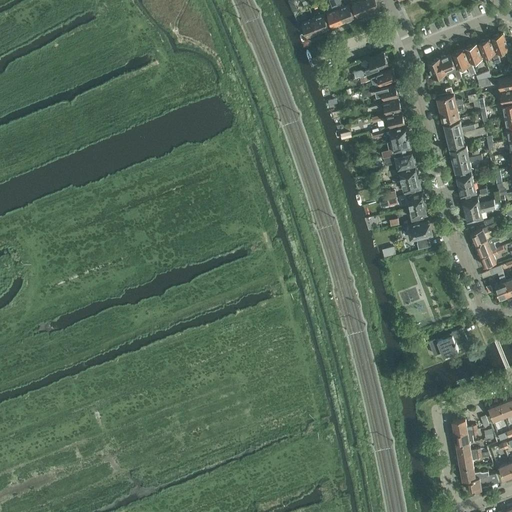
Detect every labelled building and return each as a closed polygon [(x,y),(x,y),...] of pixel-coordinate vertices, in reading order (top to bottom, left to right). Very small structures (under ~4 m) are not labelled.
[(288,0),(293,11),(299,8),(295,0),(288,0)] [(344,22),(335,0),(329,0),(333,9),(327,12),(333,26),(344,22)] [(340,0),(335,0),(344,22),(355,17),(349,3),(343,6),(340,0)] [(369,12),(364,0),(351,0),(352,2),(358,16),(369,12)] [(364,0),(369,12),(380,7),(377,0),(364,0)] [(324,13),(313,17),(319,32),(330,27),(324,13)] [(319,32),(313,17),(302,22),(307,36),(319,32)] [(492,37),(498,52),(504,49),(505,53),(511,51),(509,47),(504,32),(498,35),(497,34),(494,35),(493,37),(492,37)] [(496,63),(501,61),(499,55),(497,51),(495,52),(490,38),(485,40),(484,39),(481,40),(480,42),(479,42),(484,56),(493,53),(496,63)] [(466,48),(471,62),(482,57),(477,43),(472,45),(470,44),(468,45),(467,47),(466,48)] [(453,53),(458,67),(459,68),(467,65),(471,74),(475,72),(471,62),(469,62),(464,48),(459,50),(457,50),(455,51),(454,52),(453,53)] [(365,68),(367,72),(389,64),(388,61),(389,60),(387,55),(385,55),(384,52),(369,58),(371,65),(365,68)] [(441,58),(440,58),(446,72),(454,69),(457,79),(462,77),(460,71),(459,68),(458,67),(456,68),(451,54),(446,56),(444,55),(441,56),(441,58)] [(446,72),(440,58),(439,58),(437,58),(434,59),(434,60),(428,62),(430,66),(436,81),(440,79),(439,75),(446,73),(446,72)] [(503,66),(500,67),(503,74),(511,72),(511,65),(504,68),(503,66)] [(391,68),(372,75),(376,86),(381,84),(381,85),(395,79),(394,77),(395,76),(393,71),(392,71),(391,68)] [(363,69),(354,71),(355,77),(356,77),(365,75),(364,73),(363,69)] [(476,75),(478,79),(492,76),(489,70),(476,75)] [(364,75),(360,76),(361,82),(365,81),(370,79),(369,76),(369,74),(365,75),(364,75)] [(511,74),(493,79),(494,83),(500,82),(501,89),(511,87),(511,74)] [(492,76),(478,79),(479,79),(480,86),(492,84),(491,77),(492,77),(492,76)] [(383,93),(384,99),(399,96),(399,94),(399,93),(399,90),(397,89),(396,83),(376,88),(377,95),(383,93)] [(511,89),(500,91),(503,103),(511,101),(511,89)] [(440,104),(441,108),(463,103),(462,98),(456,99),(454,93),(438,97),(438,99),(438,100),(438,103),(440,104)] [(470,101),(473,101),(479,99),(477,93),(469,95),(470,101)] [(401,103),(399,98),(382,102),(383,106),(385,106),(387,113),(402,109),(402,108),(403,108),(402,102),(401,103)] [(463,103),(441,108),(442,113),(441,115),(442,117),(443,118),(444,120),(460,116),(458,110),(465,109),(463,103)] [(511,103),(502,105),(504,116),(511,114),(511,103)] [(403,111),(387,115),(390,127),(391,126),(405,123),(405,121),(406,120),(405,117),(404,116),(403,111)] [(372,116),(373,122),(376,121),(384,119),(384,117),(383,114),(372,116)] [(445,125),(444,125),(445,130),(446,130),(447,132),(447,133),(447,135),(463,131),(467,130),(471,129),(474,129),(475,128),(475,127),(474,123),(469,124),(462,126),(460,119),(445,123),(445,124),(445,125)] [(390,127),(374,131),(375,136),(386,133),(386,135),(391,133),(393,140),(409,136),(408,135),(409,134),(408,130),(407,130),(406,125),(391,128),(391,126),(390,127)] [(449,140),(447,140),(449,145),(450,144),(450,146),(466,142),(465,137),(469,136),(473,135),(474,135),(479,134),(482,133),(484,133),(486,132),(484,126),(479,127),(475,128),(474,129),(471,129),(467,130),(463,131),(447,135),(449,140)] [(345,132),(340,133),(341,136),(342,139),(343,138),(352,136),(351,133),(350,130),(345,132)] [(388,149),(383,150),(383,151),(383,152),(384,156),(391,155),(395,154),(395,152),(396,151),(411,148),(411,146),(410,143),(411,142),(410,138),(409,137),(409,136),(393,140),(391,140),(388,141),(388,142),(390,149),(388,149)] [(452,155),(453,160),(469,156),(466,145),(451,148),(451,150),(450,150),(451,155),(452,155)] [(391,155),(384,156),(386,164),(393,162),(396,161),(397,168),(408,165),(415,163),(415,162),(416,161),(415,157),(414,156),(412,152),(396,156),(395,154),(391,155)] [(469,156),(453,160),(455,165),(453,165),(455,170),(456,170),(456,171),(472,167),(470,161),(483,158),(482,153),(480,153),(473,155),(469,156)] [(400,169),(403,180),(418,177),(418,176),(419,175),(418,171),(417,170),(416,165),(400,169)] [(459,184),(459,185),(474,181),(472,170),(457,174),(458,178),(457,180),(458,183),(459,184)] [(418,177),(403,180),(406,192),(421,188),(420,183),(421,182),(420,178),(419,178),(418,177)] [(474,181),(459,185),(460,186),(459,188),(460,190),(461,191),(462,196),(477,193),(474,181)] [(499,190),(500,195),(508,193),(507,191),(506,187),(504,187),(502,182),(497,183),(498,187),(498,189),(499,190)] [(386,191),(388,198),(397,196),(396,189),(386,191)] [(407,196),(410,207),(426,203),(425,198),(423,197),(422,192),(407,196)] [(397,196),(388,198),(389,205),(399,203),(397,196)] [(465,211),(495,204),(501,202),(500,197),(480,202),(478,196),(463,199),(463,200),(462,202),(463,205),(465,206),(466,210),(465,210),(465,211)] [(426,203),(410,207),(412,218),(428,214),(426,210),(427,208),(426,203)] [(495,204),(465,211),(466,211),(467,215),(466,217),(467,219),(468,220),(468,222),(483,218),(482,212),(496,208),(495,204)] [(495,227),(493,223),(495,222),(493,217),(484,221),(488,230),(495,227)] [(412,238),(416,238),(419,248),(431,245),(428,235),(433,234),(429,220),(409,225),(412,238)] [(471,232),(476,243),(487,238),(483,227),(471,232)] [(476,243),(480,255),(492,250),(489,243),(500,239),(498,234),(487,238),(476,243)] [(385,254),(397,251),(395,244),(383,247),(385,254)] [(503,245),(492,250),(480,255),(485,266),(497,261),(494,254),(505,250),(503,245)] [(511,293),(506,280),(501,264),(489,269),(480,272),(481,273),(481,272),(483,277),(491,274),(491,275),(498,272),(501,281),(495,284),(500,297),(511,293)] [(467,339),(463,328),(452,332),(452,335),(439,340),(438,337),(429,341),(434,354),(443,350),(445,354),(459,349),(457,344),(458,343),(457,343),(467,339)] [(511,402),(511,399),(500,403),(505,416),(511,412),(511,402)] [(505,416),(500,403),(489,407),(494,420),(505,416)] [(489,424),(485,414),(480,416),(484,426),(489,424)] [(453,420),(455,432),(477,428),(477,424),(467,426),(465,418),(453,420)] [(457,444),(470,442),(474,441),(473,434),(478,433),(477,428),(455,432),(457,444)] [(486,429),(484,430),(485,437),(486,438),(494,437),(494,436),(492,428),(486,429)] [(511,434),(510,430),(500,434),(502,439),(511,435),(511,434)] [(457,444),(459,456),(481,452),(481,448),(471,449),(470,442),(457,444)] [(459,456),(461,467),(474,465),(472,458),(482,456),(481,452),(459,456)] [(510,462),(499,466),(504,479),(511,475),(511,466),(511,465),(511,464),(510,462)] [(474,465),(461,467),(463,480),(467,479),(489,474),(488,470),(483,471),(481,470),(475,472),(474,465)] [(467,479),(469,491),(482,488),(481,482),(490,481),(491,485),(499,481),(496,473),(489,474),(467,479)]
